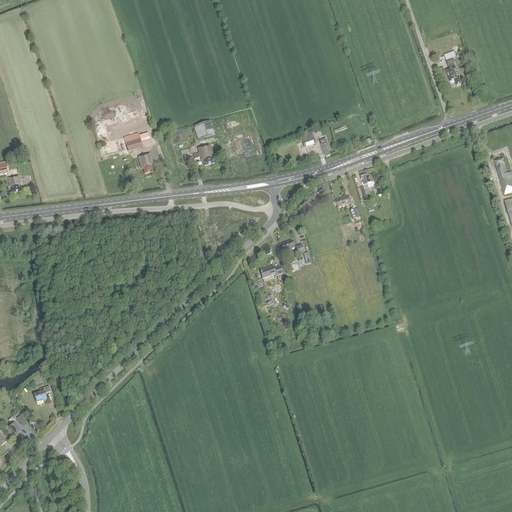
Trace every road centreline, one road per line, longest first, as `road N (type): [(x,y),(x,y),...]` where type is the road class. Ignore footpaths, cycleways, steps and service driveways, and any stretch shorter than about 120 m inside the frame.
road 1 (tertiary): [(53,434),(273,220),(277,205)]
road 2 (unclassified): [(0,225),(220,203),(277,205)]
road 3 (unclassified): [(277,205),(308,184),(453,134)]
road 4 (primary): [(0,217),(171,195)]
road 5 (primary): [(273,186),(427,133)]
road 6 (primary): [(427,133),(271,179)]
